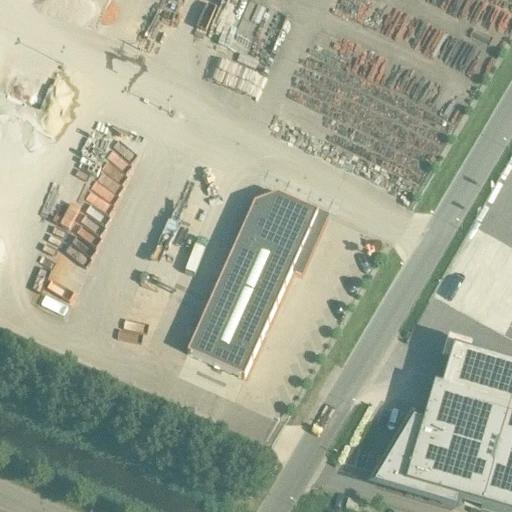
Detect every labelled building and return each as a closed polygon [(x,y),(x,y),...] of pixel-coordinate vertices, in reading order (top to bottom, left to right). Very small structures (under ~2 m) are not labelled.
[(75,263),(110,190),(87,179),(52,252),(75,263)] [(237,246),(187,357),(244,383),(292,274),(300,277),(326,220),(278,198),(265,203),(261,212),(259,211),(254,222),(256,223),(244,249),(237,246)] [(110,333),(132,342),(163,264),(142,255),(110,333)] [(46,274),(38,298),(58,305),(66,281),(46,274)] [(511,511),(511,412),(473,401),(477,389),(457,383),(453,395),(434,389),(424,426),(413,423),(374,488),(455,511),(457,504),(484,511),(511,511)]
